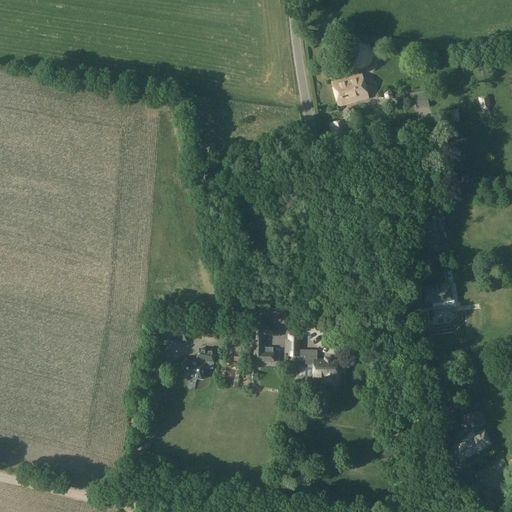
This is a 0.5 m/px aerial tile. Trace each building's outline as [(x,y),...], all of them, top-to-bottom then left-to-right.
[(352,72),(353,77),(331,84),(338,107),(368,99),(361,75),(359,75),(358,72),(359,70),(361,71),(371,65),(374,55),(369,45),(359,41),(348,45),(345,57),(350,67),(353,68),(352,72)] [(411,99),(414,98),(416,110),(429,108),(427,94),(426,91),(410,94),(411,99)] [(480,109),(484,112),(488,111),(490,106),(488,96),(478,98),(480,109)] [(330,123),(333,143),(349,140),(345,120),(330,123)] [(410,140),(382,145),(383,150),(411,145),(410,140)] [(422,208),(389,208),(389,220),(406,220),(406,223),(422,222),(422,208)] [(432,232),(422,233),(423,245),(425,245),(426,246),(431,246),(431,244),(433,243),(432,232)] [(437,245),(437,247),(435,247),(436,253),(438,253),(438,255),(450,253),(449,243),(437,245)] [(431,246),(426,246),(423,246),(425,257),(436,255),(436,253),(435,247),(435,245),(431,246)] [(450,284),(424,287),(426,306),(433,305),(433,308),(455,305),(453,289),(450,289),(450,284)] [(170,324),(158,322),(156,337),(168,339),(170,324)] [(264,326),(255,326),(254,326),(254,337),(261,337),(261,336),(264,336),(264,326)] [(261,337),(254,337),(253,362),(273,363),(274,353),(272,353),(273,349),(265,348),(265,352),(261,352),(261,337)] [(300,339),(289,339),(289,341),(285,340),(285,353),(289,353),(288,355),(299,355),(306,355),(306,364),(314,364),(314,368),(314,370),(316,370),(316,378),(311,378),(310,387),(323,387),(323,384),(325,384),(336,384),(336,374),(338,374),(339,366),(336,366),(336,361),(331,361),(325,361),(316,361),(317,351),(300,351),(300,339)] [(196,379),(201,380),(205,361),(213,362),(215,352),(199,350),(197,359),(199,360),(198,364),(184,361),(182,376),(187,377),(187,379),(196,381),(196,379)] [(235,353),(234,361),(242,363),(244,355),(235,353)] [(139,376),(135,388),(140,390),(144,377),(139,376)] [(484,421),(481,411),(463,417),(467,426),(484,421)] [(482,428),(452,444),(462,464),(492,447),(482,428)] [(489,511),(499,509),(493,488),(475,493),(481,511),(489,511)]
